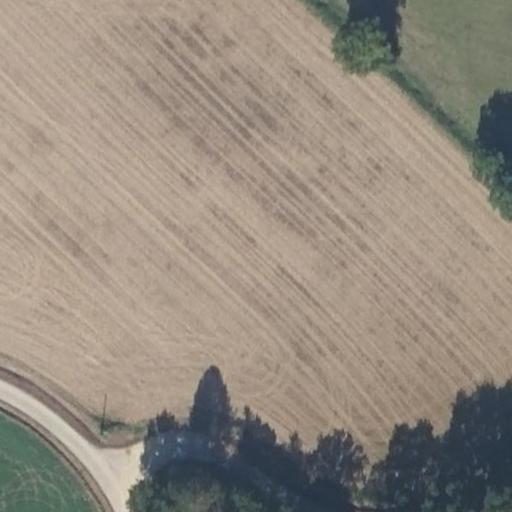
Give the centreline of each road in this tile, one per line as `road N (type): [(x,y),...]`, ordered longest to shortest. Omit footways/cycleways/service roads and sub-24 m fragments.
road 1 (unclassified): [(109,476),(157,450),(191,445),(316,511)]
road 2 (unclassified): [(0,388),(55,424),(109,476)]
